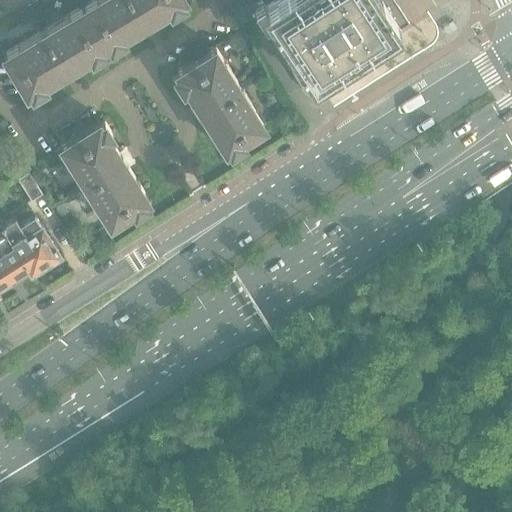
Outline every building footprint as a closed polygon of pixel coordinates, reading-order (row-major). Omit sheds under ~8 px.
[(92,0),(83,6),(106,45),(109,43),(111,46),(124,38),(122,35),(146,20),(169,7),(171,11),(184,3),(182,0),(92,0)] [(409,23),(397,6),(393,0),(277,0),(267,6),(263,0),(257,0),(254,3),(258,10),(254,13),(304,90),(347,63),(344,59),(350,55),(364,46),(366,50),(409,23)] [(76,63),(90,54),(92,58),(105,50),(103,46),(106,45),(83,6),(3,53),(27,92),(30,90),(32,93),(45,85),(43,82),(60,73),(76,63)] [(237,81),(214,46),(176,70),(178,73),(175,75),(183,88),(187,86),(196,102),(207,118),(226,148),(229,147),(231,150),(244,142),(242,139),(264,124),(242,88),(248,84),(244,77),(237,81)] [(148,198),(118,149),(109,135),(112,133),(104,120),(101,122),(99,119),(60,143),(110,222),(132,208),(135,211),(148,203),(146,199),(148,198)] [(55,166),(50,158),(41,163),(46,171),(55,166)] [(42,193),(28,172),(28,171),(17,178),(31,200),(42,193)] [(59,252),(51,240),(44,230),(49,227),(44,218),(39,221),(35,215),(19,224),(15,217),(3,224),(31,271),(44,263),(50,264),(56,261),(57,255),(59,254),(58,252),(59,252)] [(0,291),(31,271),(3,224),(0,225),(0,232),(1,234),(0,234),(0,291)]
